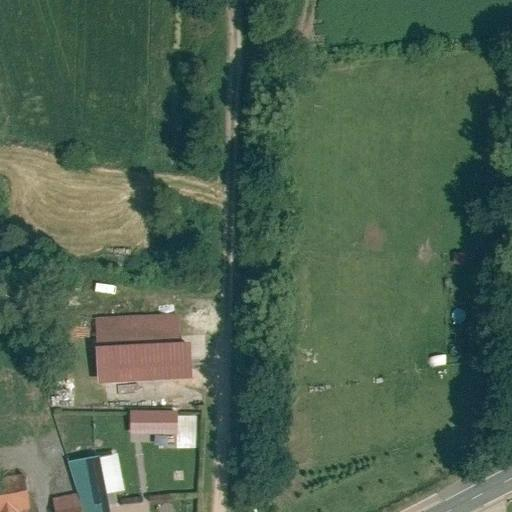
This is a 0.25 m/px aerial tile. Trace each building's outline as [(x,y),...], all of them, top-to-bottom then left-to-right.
[(139,206),(117,204),(116,217),(138,218),(139,206)] [(177,312),(93,317),(96,379),(189,374),(188,336),(178,337),(177,312)] [(176,436),(176,411),(124,411),(124,436),(176,436)] [(72,462),(83,491),(83,511),(112,511),(109,492),(127,489),(119,453),(72,462)] [(23,475),(0,477),(0,511),(17,511),(17,508),(27,507),(23,475)] [(83,511),(83,491),(54,493),(54,511),(83,511)]
